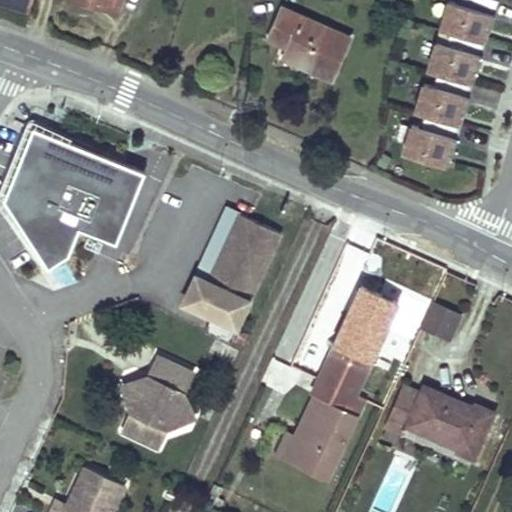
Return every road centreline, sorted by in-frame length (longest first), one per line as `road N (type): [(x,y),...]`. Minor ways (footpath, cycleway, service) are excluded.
road 1 (tertiary): [(12,54),(172,112),(488,255)]
road 2 (unknown): [(30,332),(149,255),(196,194),(215,131)]
road 3 (residential): [(0,457),(34,366),(30,332),(0,287)]
